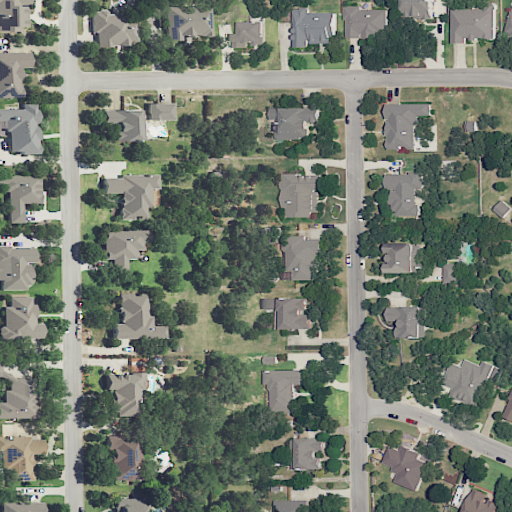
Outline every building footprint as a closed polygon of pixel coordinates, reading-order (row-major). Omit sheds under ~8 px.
[(0,0),(0,30),(26,31),(26,0),(0,0)] [(432,18),(431,0),(399,0),(401,19),(432,18)] [(450,9),(451,43),(466,43),(466,39),(495,39),(494,3),(480,3),(481,8),(450,9)] [(387,9),(359,9),(359,5),(345,6),(345,37),(387,37),(387,9)] [(166,7),(166,40),(180,40),(180,36),(209,36),(209,7),(166,7)] [(293,47),(309,47),(309,44),(334,43),(334,12),(308,12),(308,7),(292,8),(293,47)] [(511,39),(511,7),(510,7),(503,37),(511,39)] [(127,14),(107,14),(107,11),(91,11),(92,33),(96,32),(96,46),(137,45),(136,21),(127,22),(127,14)] [(264,45),(264,21),(238,22),(239,33),(232,33),(232,48),(249,47),(249,45),(264,45)] [(29,52),(0,52),(0,98),(19,98),(19,68),(29,68),(29,52)] [(0,108),(0,121),(7,121),(7,153),(37,153),(37,103),(22,103),(22,109),(0,108)] [(172,103),(147,103),(147,120),(172,120),(172,103)] [(386,104),(387,149),(415,148),(414,125),(418,125),(418,115),(432,115),(431,103),(386,104)] [(309,138),(309,122),(320,122),(320,107),(269,108),(269,119),(276,119),(276,139),(309,138)] [(140,109),(101,110),(102,124),(112,124),(113,142),(141,141),(140,109)] [(477,121),(469,121),(468,131),(476,132),(477,121)] [(419,216),(419,205),(415,205),(416,187),(423,187),(423,174),(385,173),(385,189),(392,189),(392,215),(419,216)] [(321,174),(281,175),(282,207),(286,207),(286,216),(318,215),(318,189),(321,189),(321,174)] [(38,175),(0,175),(0,189),(7,190),(8,223),(22,223),(21,204),(39,203),(38,175)] [(157,175),(120,175),(120,178),(103,178),(103,193),(120,193),(120,218),(144,218),(144,207),(149,207),(149,189),(157,189),(157,175)] [(492,210),(503,218),(511,208),(500,199),(492,210)] [(103,259),(110,259),(110,270),(126,270),(126,259),(134,259),(134,250),(142,250),(142,242),(149,242),(149,230),(102,231),(103,259)] [(294,279),(320,280),(320,237),(289,237),(289,271),(294,271),(294,279)] [(388,273),(420,272),(420,243),(387,243),(388,273)] [(34,248),(0,247),(0,280),(0,290),(27,290),(27,263),(33,263),(34,248)] [(455,264),(442,264),(443,282),(455,282),(455,264)] [(112,339),(164,339),(164,326),(151,326),(151,316),(147,316),(147,294),(118,294),(119,323),(112,323),(112,339)] [(0,339),(41,339),(41,324),(33,324),(33,297),(8,297),(8,307),(3,307),(3,327),(0,327),(0,339)] [(263,299),(263,310),(276,309),(277,329),(311,328),(311,314),(305,315),(304,298),(263,299)] [(425,337),(424,306),(387,306),(387,321),(397,320),(398,338),(425,337)] [(492,364),(482,361),(481,365),(464,359),(462,366),(450,362),(442,384),(453,387),(449,396),(477,406),(492,364)] [(0,418),(33,418),(33,376),(1,376),(1,363),(0,362),(0,378),(8,379),(8,390),(3,390),(3,405),(0,404),(0,418)] [(296,413),(296,384),(312,384),(313,370),(267,370),(267,412),(296,413)] [(105,374),(105,390),(113,390),(113,416),(138,416),(138,391),(144,391),(145,374),(105,374)] [(511,420),(511,390),(502,417),(511,420)] [(0,481),(31,481),(30,454),(42,454),(41,436),(0,437),(0,481)] [(110,480),(138,480),(138,436),(106,436),(106,451),(107,451),(107,462),(111,462),(110,480)] [(320,469),(319,453),(324,453),(324,437),(291,438),(291,469),(320,469)] [(417,491),(428,463),(417,459),(420,453),(402,446),(400,450),(389,446),(381,464),(398,471),(394,482),(417,491)] [(494,511),(499,501),(471,490),(463,511),(494,511)] [(142,511),(142,498),(114,499),(114,511),(142,511)] [(272,511),(306,511),(306,500),(273,500),(272,511)] [(1,503),(0,511),(42,511),(42,502),(1,503)]
